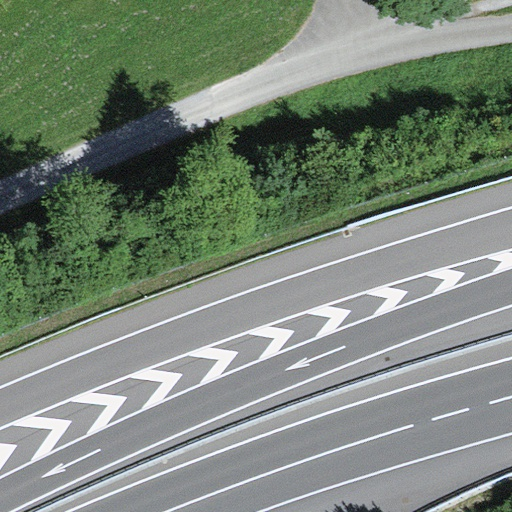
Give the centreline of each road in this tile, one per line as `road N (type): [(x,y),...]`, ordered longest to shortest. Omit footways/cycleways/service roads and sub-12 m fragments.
road 1 (trunk): [(511,288),(256,384),(0,501)]
road 2 (motorway): [(511,235),(209,328),(0,411)]
road 3 (motorway): [(161,511),(511,396)]
road 4 (track): [(341,70),(196,118),(0,205)]
road 5 (track): [(511,40),(341,70)]
